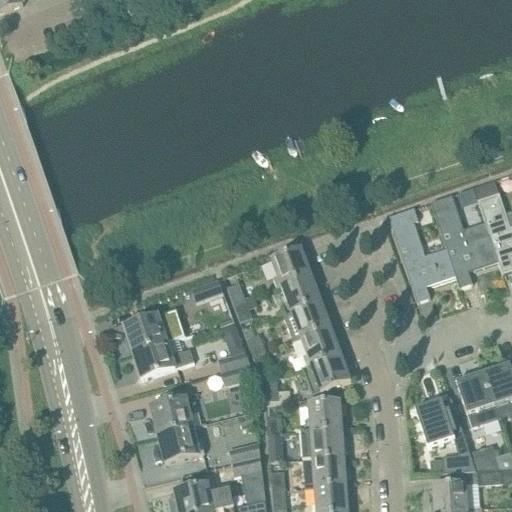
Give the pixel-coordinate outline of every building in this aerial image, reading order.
[(0,0),(0,16),(23,7),(19,0),(0,0)] [(498,266),(502,277),(511,273),(511,262),(511,261),(511,230),(510,231),(499,197),(477,204),(485,226),(498,266)] [(469,276),(498,266),(485,226),(463,233),(452,199),(431,206),(446,253),(447,253),(456,280),(455,280),(459,292),(473,287),(469,276)] [(456,280),(447,253),(446,253),(425,260),(414,226),(418,225),(414,212),(388,221),(417,306),(430,301),(426,290),(455,280),(456,280)] [(271,263),(281,290),(312,279),(302,252),(271,263)] [(321,305),(312,279),(281,290),(291,316),(321,305)] [(222,297),(218,283),(191,292),(196,306),(209,301),(222,297)] [(233,308),(245,303),(239,286),(227,291),(233,308)] [(252,321),(245,303),(233,308),(240,326),(252,321)] [(291,316),(284,319),(293,345),(300,343),(331,331),(321,305),(291,316)] [(156,320),(124,330),(133,357),(178,342),(178,343),(186,340),(185,339),(185,338),(177,313),(158,319),(156,319),(156,320)] [(234,322),(220,327),(231,358),(245,353),(234,322)] [(341,357),(331,331),(300,343),(310,369),(341,357)] [(246,343),(253,360),(265,356),(258,338),(246,343)] [(178,343),(178,342),(133,357),(142,384),(194,366),(190,354),(182,356),(178,343)] [(217,363),(221,376),(250,368),(245,355),(217,363)] [(272,373),(265,356),(253,360),(259,378),(272,373)] [(310,369),(303,372),(313,399),(320,396),(351,384),(346,370),(348,369),(344,358),(342,359),(341,357),(310,369)] [(252,383),(250,368),(221,376),(225,390),(252,383)] [(511,374),(510,368),(483,377),(498,422),(511,417),(511,374)] [(498,422),(483,377),(456,386),(467,418),(468,418),(472,431),(498,422)] [(264,386),(266,406),(278,405),(277,385),(264,386)] [(430,408),(415,414),(420,428),(428,452),(453,443),(459,459),(442,461),(443,478),(444,478),(476,476),(471,459),(470,456),(469,456),(452,403),(443,406),(441,401),(429,405),(430,408)] [(158,439),(192,431),(189,416),(194,415),(191,402),(185,404),(185,403),(151,411),(158,439)] [(308,407),(310,436),(343,433),(341,405),(308,407)] [(268,439),(281,438),(279,419),(267,420),(268,439)] [(192,431),(158,439),(165,467),(199,459),(199,458),(214,454),(207,427),(192,431)] [(343,433),(310,436),(300,437),(302,465),(312,464),(345,461),(343,433)] [(281,438),(268,439),(270,467),(283,466),(281,438)] [(260,462),(259,448),(229,455),(232,468),(260,462)] [(470,456),(471,459),(476,476),(501,474),(492,449),(470,456)] [(312,464),(302,465),(304,492),(314,492),(347,489),(345,461),(312,464)] [(260,462),(232,468),(235,482),(243,481),(249,508),(265,505),(260,462)] [(445,489),(433,490),(434,511),(467,511),(466,488),(478,487),(478,489),(511,486),(511,472),(501,474),(476,476),(444,478),(445,489)] [(272,495),(285,494),(284,475),(271,476),(272,495)] [(177,511),(231,511),(234,511),(230,493),(210,497),(208,488),(174,495),(177,511)] [(314,492),(315,511),(348,511),(347,489),(314,492)] [(272,495),(273,511),(286,511),(285,494),(272,495)]
